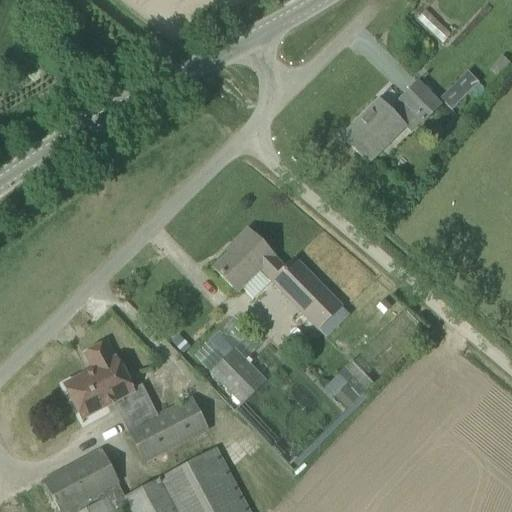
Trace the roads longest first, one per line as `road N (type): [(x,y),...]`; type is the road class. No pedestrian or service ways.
road 1 (unclassified): [(511,365),(242,130)]
road 2 (unclassified): [(0,391),(242,130)]
road 3 (unclassified): [(0,184),(73,133),(250,40)]
road 4 (unclassified): [(281,91),(372,8)]
